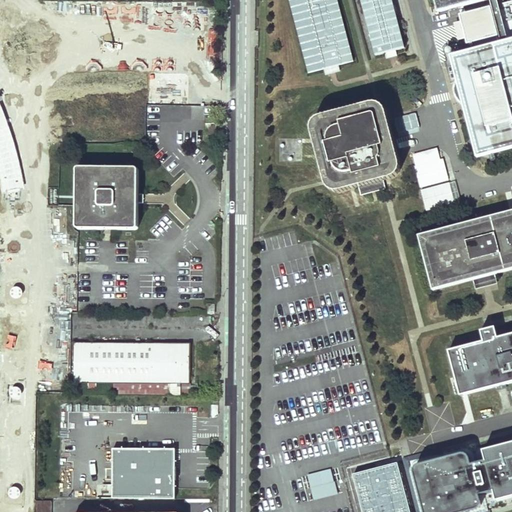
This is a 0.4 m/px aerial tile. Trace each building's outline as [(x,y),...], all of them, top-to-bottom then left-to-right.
[(353,62),(337,0),(289,0),(309,73),(324,69),(325,75),(333,73),(340,71),(338,65),(353,62)] [(361,0),(376,55),(383,54),(384,59),(398,56),(396,50),(405,48),(392,0),(361,0)] [(438,0),(442,11),(484,0),(438,0)] [(511,40),(494,45),(494,48),(462,57),(459,58),(457,61),(456,64),(456,67),(457,66),(459,74),(458,74),(461,85),(462,85),(462,86),(458,87),(457,88),(457,89),(457,90),(459,98),(460,99),(461,99),(462,99),(465,98),(466,99),(465,100),(477,146),(479,149),(481,151),(484,153),(487,153),(511,146),(511,40)] [(369,105),(320,118),(316,121),(313,125),(312,131),(326,183),(327,188),(330,191),(334,193),(338,194),(341,193),(356,189),(380,183),(393,179),(394,179),(396,178),(397,176),(399,174),(401,172),(401,169),(401,166),(393,136),(390,122),(387,113),(385,108),(382,106),(378,105),(375,104),(369,105)] [(416,115),(390,122),(393,136),(420,130),(416,115)] [(217,124),(206,124),(206,134),(216,135),(217,124)] [(420,190),(453,182),(448,160),(415,169),(420,190)] [(76,229),(138,230),(138,204),(138,194),(139,168),(77,167),(76,229)] [(459,202),(453,182),(420,190),(425,211),(459,202)] [(385,199),(380,183),(356,189),(360,205),(385,199)] [(511,194),(490,200),(494,217),(511,212),(511,194)] [(511,212),(494,217),(420,237),(434,289),(473,279),(475,289),(498,283),(495,273),(511,268),(511,212)] [(486,341),(449,351),(461,396),(511,382),(511,333),(499,337),(496,325),(483,329),(486,341)] [(190,344),(75,343),(75,382),(90,382),(89,392),(98,392),(98,383),(114,383),(113,395),(190,395),(190,344)] [(498,492),(500,500),(511,496),(511,442),(486,450),(489,459),(498,492)] [(176,500),(176,450),(113,450),(113,500),(176,500)] [(483,496),(473,463),(471,456),(468,452),(463,451),(418,463),(416,467),(415,471),(426,511),(459,511),(479,507),(482,502),(483,496)] [(498,492),(489,459),(473,463),(483,496),(498,492)] [(410,511),(398,462),(353,473),(363,511),(410,511)] [(314,502),(338,495),(331,470),(307,476),(314,502)]
